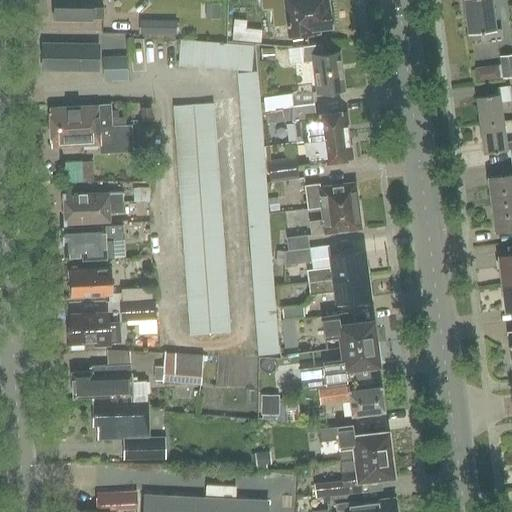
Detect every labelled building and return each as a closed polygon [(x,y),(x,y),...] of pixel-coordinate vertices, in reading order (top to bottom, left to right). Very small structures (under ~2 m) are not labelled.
[(93,0),(54,0),(54,18),(104,19),(104,8),(93,8),(93,0)] [(333,14),(329,10),(328,0),(261,0),(262,9),(271,8),(274,26),(288,24),(290,37),(332,32),(331,24),(334,20),(333,14)] [(482,44),(503,41),(501,29),(496,30),(491,0),(464,0),(469,35),(480,33),(482,44)] [(178,22),(141,21),(140,35),(178,35),(178,22)] [(179,65),(194,66),(195,42),(181,41),(179,65)] [(99,43),(42,42),(42,70),(99,70),(99,43)] [(195,42),(194,66),(208,67),(210,43),(195,42)] [(208,67),(223,68),(225,44),(210,43),(208,67)] [(223,68),(238,69),(257,70),(255,46),(225,44),(223,68)] [(321,45),(302,47),(289,49),(291,64),(314,62),(318,94),(342,91),(338,53),(322,55),(321,45)] [(128,79),(127,56),(104,57),(105,80),(128,79)] [(511,77),(511,56),(501,58),(503,79),(511,77)] [(258,79),(257,70),(238,69),(239,81),(258,79)] [(239,91),(259,89),(258,79),(239,81),(239,91)] [(477,98),(480,125),(501,123),(499,101),(511,99),(511,96),(511,86),(497,88),(498,95),(477,98)] [(260,99),(259,89),(239,91),(240,101),(260,99)] [(266,110),(292,107),(291,95),(264,98),(266,110)] [(261,110),(260,99),(240,101),(241,111),(261,110)] [(204,104),(206,124),(216,123),(214,103),(204,104)] [(185,125),(196,125),(194,104),(184,105),(185,125)] [(206,124),(204,104),(194,104),(196,125),(206,124)] [(303,143),(348,137),(345,112),(315,116),(314,104),(292,107),(292,124),(304,122),(305,130),(302,131),(303,143)] [(175,126),(185,125),(184,105),(174,106),(175,126)] [(50,130),(111,127),(110,107),(97,107),(49,110),(50,130)] [(142,121),(153,120),(152,107),(141,107),(142,121)] [(262,120),(261,110),(241,111),(241,121),(262,120)] [(241,121),(242,131),(263,130),(262,120),(241,121)] [(216,123),(206,124),(196,125),(196,135),(217,133),(216,123)] [(511,141),(504,143),(501,123),(480,125),(484,154),(511,151),(511,158),(511,141)] [(196,125),(185,125),(175,126),(176,136),(196,135),(196,125)] [(111,127),(50,130),(51,148),(100,145),(100,154),(132,153),(131,126),(111,127)] [(242,131),(243,142),(264,140),(263,130),(242,131)] [(197,145),(217,143),(217,133),(196,135),(197,145)] [(197,145),(196,135),(176,136),(177,146),(197,145)] [(348,137),(303,143),(305,155),(308,155),(310,170),(322,168),(321,164),(352,160),(348,137)] [(265,150),(264,140),(243,142),(244,152),(265,150)] [(198,155),(218,153),(217,143),(197,145),(198,155)] [(177,156),(198,155),(197,145),(177,146),(177,156)] [(244,152),(244,162),(266,160),(265,150),(244,152)] [(198,164),(219,163),(218,153),(198,155),(198,164)] [(198,164),(198,155),(177,156),(178,166),(198,164)] [(272,184),(300,180),(296,158),(269,162),(272,184)] [(244,162),(245,172),(266,171),(266,160),(244,162)] [(66,182),(83,181),(82,161),(65,162),(66,182)] [(199,174),(220,173),(219,163),(198,164),(199,174)] [(179,176),(199,174),(198,164),(178,166),(179,176)] [(246,182),(267,181),(266,171),(245,172),(246,182)] [(200,184),(220,183),(220,173),(199,174),(200,184)] [(200,184),(199,174),(179,176),(180,186),(200,184)] [(491,204),(511,201),(511,175),(487,178),(491,204)] [(268,191),(267,181),(246,182),(247,193),(268,191)] [(201,194),(221,193),(220,183),(200,184),(201,194)] [(201,194),(200,184),(180,186),(180,196),(201,194)] [(306,210),(320,208),(321,205),(357,201),(354,184),(319,189),(318,185),(303,187),(306,210)] [(268,191),(247,193),(247,203),(269,201),(268,191)] [(201,204),(222,203),(221,193),(201,194),(201,204)] [(62,195),(63,214),(92,213),(92,203),(122,201),(122,194),(62,195)] [(181,206),(201,204),(201,194),(180,196),(181,206)] [(123,211),(122,201),(92,203),(92,213),(63,214),(64,224),(109,222),(109,212),(123,211)] [(247,203),(248,208),(248,213),(269,211),(269,201),(247,203)] [(321,205),(320,208),(322,220),(308,222),(310,236),(360,229),(357,201),(321,205)] [(511,201),(491,204),(494,233),(511,230),(511,201)] [(202,214),(222,213),(222,203),(201,204),(202,214)] [(202,214),(201,204),(181,206),(182,216),(202,214)] [(248,213),(249,223),(270,222),(269,211),(248,213)] [(203,224),(223,223),(222,213),(202,214),(203,224)] [(203,224),(202,214),(182,216),(182,226),(203,224)] [(271,232),(270,222),(249,223),(250,233),(271,232)] [(204,234),(224,233),(223,223),(203,224),(204,234)] [(204,234),(203,224),(182,226),(183,236),(204,234)] [(83,259),(113,258),(111,242),(122,241),(121,226),(61,229),(62,244),(64,256),(82,255),(83,259)] [(250,233),(250,240),(250,243),(272,242),(271,232),(250,233)] [(204,244),(225,243),(224,233),(204,234),(204,244)] [(184,245),(204,244),(204,234),(183,236),(184,245)] [(286,252),(285,266),(312,262),(309,236),(287,238),(289,251),(286,252)] [(272,252),(272,242),(250,243),(251,254),(272,252)] [(205,254),(225,252),(225,243),(204,244),(205,254)] [(205,254),(204,244),(184,245),(185,255),(205,254)] [(205,254),(206,264),(226,262),(225,252),(205,254)] [(273,262),(272,252),(251,254),(252,264),(273,262)] [(308,271),(309,282),(367,275),(364,253),(331,257),(332,268),(308,271)] [(185,265),(206,264),(205,254),(185,255),(185,265)] [(511,255),(499,257),(502,283),(511,281),(511,255)] [(206,274),(227,272),(226,262),(206,264),(206,274)] [(252,264),(253,274),(274,273),(273,262),(252,264)] [(185,265),(186,275),(206,274),(206,264),(185,265)] [(101,295),(112,294),(110,268),(71,270),(73,297),(82,296),(82,298),(101,297),(101,295)] [(207,284),(228,282),(227,272),(206,274),(207,284)] [(253,274),(253,284),(274,283),(274,273),(253,274)] [(207,284),(206,274),(186,275),(187,285),(207,284)] [(367,275),(309,282),(311,295),(335,292),(337,302),(370,298),(367,275)] [(511,281),(502,283),(506,311),(511,310),(511,281)] [(208,294),(228,292),(228,282),(207,284),(208,294)] [(275,293),(274,283),(253,284),(254,294),(275,293)] [(208,294),(207,284),(187,285),(187,295),(208,294)] [(110,303),(122,302),(155,301),(155,299),(153,299),(152,286),(122,288),(122,292),(113,293),(113,295),(109,295),(110,303)] [(209,304),(229,302),(228,292),(208,294),(209,304)] [(254,294),(255,305),(276,303),(275,293),(254,294)] [(209,304),(208,294),(187,295),(188,305),(209,304)] [(156,318),(155,301),(122,302),(123,321),(127,320),(127,327),(140,326),(141,332),(158,331),(158,318),(156,318)] [(209,314),(230,312),(229,302),(209,304),(209,314)] [(255,305),(255,315),(277,313),(276,303),(255,305)] [(189,315),(209,314),(209,304),(188,305),(189,315)] [(304,317),(303,307),(283,309),(285,320),(304,317)] [(230,322),(230,312),(209,314),(210,324),(230,322)] [(110,324),(109,313),(69,315),(71,345),(96,343),(96,346),(111,345),(111,342),(120,342),(119,324),(110,324)] [(256,325),(277,323),(277,313),(255,315),(256,325)] [(210,324),(209,314),(189,315),(190,325),(210,324)] [(341,337),(342,348),(375,343),(373,322),(341,326),(339,315),(323,317),(325,339),(341,337)] [(294,320),(282,321),(284,332),(295,331),(294,320)] [(230,322),(210,324),(211,333),(231,332),(230,322)] [(256,325),(257,334),(257,335),(278,334),(277,323),(256,325)] [(190,335),(211,333),(210,324),(190,325),(190,335)] [(257,335),(258,345),(279,344),(278,334),(257,335)] [(378,365),(375,343),(342,348),(343,359),(328,361),(329,368),(323,369),(323,367),(301,370),(303,387),(348,381),(346,369),(378,365)] [(280,353),(279,344),(258,345),(258,356),(280,353)] [(202,384),(204,355),(166,353),(165,366),(156,366),(155,381),(164,381),(202,384)] [(131,361),(108,363),(92,364),(93,370),(73,372),(74,397),(134,396),(131,361)] [(350,386),(342,387),(324,390),(325,403),(351,400),(353,416),(385,412),(382,388),(351,392),(350,386)] [(262,395),(262,415),(280,415),(280,395),(262,395)] [(148,438),(147,402),(131,403),(131,398),(92,399),(92,426),(98,425),(98,439),(123,439),(124,459),(165,458),(165,437),(148,438)] [(341,461),(390,455),(388,433),(355,437),(353,425),(319,429),(321,442),(339,440),(341,461)] [(390,455),(341,461),(344,482),(314,486),(316,498),(361,492),(360,480),(393,476),(390,455)] [(236,500),(236,486),(206,484),(206,498),(145,495),(144,511),(265,511),(266,501),(236,500)] [(138,492),(98,494),(99,511),(79,511),(115,511),(116,510),(139,509),(138,492)] [(397,511),(396,500),(351,506),(350,502),(336,504),(337,511),(397,511)]
